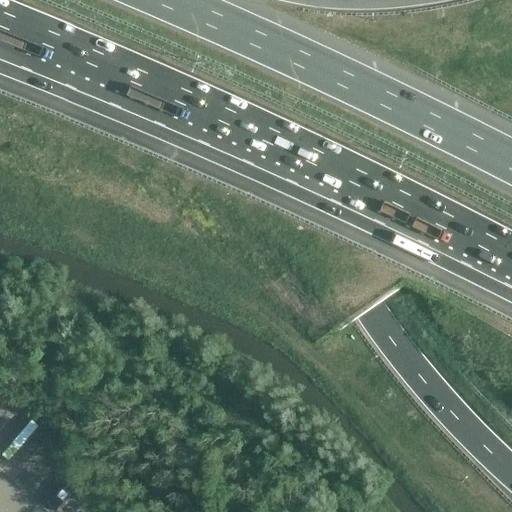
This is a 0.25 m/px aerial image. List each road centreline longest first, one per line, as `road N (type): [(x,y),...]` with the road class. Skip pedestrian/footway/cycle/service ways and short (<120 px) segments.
road 1 (motorway): [(231,0),(316,214),(371,317),(473,436),(511,468)]
road 2 (motorway): [(29,31),(249,128),(511,260)]
road 3 (motorway): [(511,153),(185,0)]
